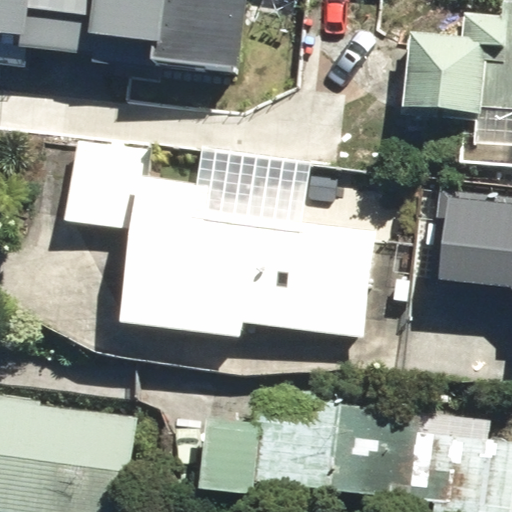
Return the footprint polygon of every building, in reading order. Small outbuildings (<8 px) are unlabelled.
[(263,0),(0,0),(0,62),(30,65),(31,54),(109,60),(108,67),(258,77),(263,0)] [(511,7),(505,7),(504,17),(468,15),(467,44),(415,42),(411,122),(492,127),(493,113),(511,114),(511,7)] [(160,156),(86,146),(75,229),(146,238),(134,332),(252,347),(255,327),(366,342),(380,234),(222,213),(225,192),(157,183),(160,156)] [(511,201),(445,195),(436,292),(511,298),(511,201)] [(266,422),(218,420),(213,497),(267,500),(267,489),(448,510),(447,511),(511,511),(511,428),(428,424),(428,408),(267,401),(266,422)] [(133,511),(139,415),(0,406),(0,511),(133,511)]
